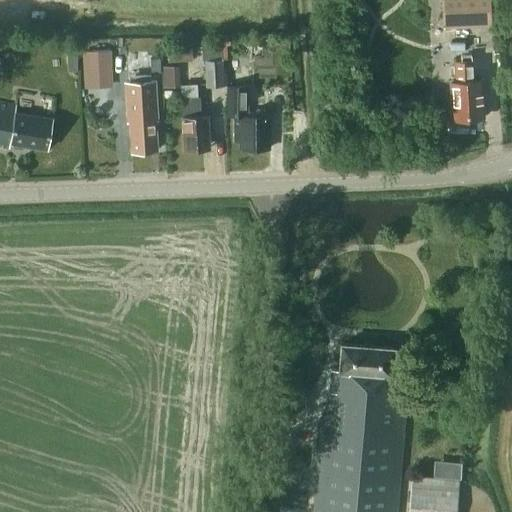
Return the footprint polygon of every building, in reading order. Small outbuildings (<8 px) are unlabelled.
[(443,0),(445,28),(492,26),(490,0),(443,0)] [(222,72),(222,45),(202,45),(202,61),(204,61),(204,87),(227,86),(226,72),(222,72)] [(179,48),(167,48),(168,63),(179,63),(179,48)] [(81,53),(82,90),(112,88),(110,51),(81,53)] [(486,117),(484,78),(475,79),(474,58),(458,59),(459,80),(455,80),(457,119),(486,117)] [(173,67),(162,67),(163,87),(174,86),(173,67)] [(130,121),(131,151),(157,150),(155,120),(157,120),(155,80),(125,82),(128,121),(130,121)] [(199,97),(196,97),(195,83),(181,84),(182,116),(184,150),(209,148),(207,115),(201,115),(199,97)] [(269,148),(269,142),(270,115),(267,115),(267,112),(264,109),(257,109),(254,112),(254,115),(247,115),(248,86),(228,86),(227,111),(227,116),(234,116),(234,142),(241,142),(241,148),(257,148),(269,148)] [(16,104),(0,101),(0,145),(9,147),(10,142),(47,149),(52,118),(15,111),(16,104)] [(316,511),(399,511),(409,391),(402,391),(403,375),(395,374),(397,347),(344,343),(342,370),(334,369),(331,371),(330,387),(334,391),(333,408),(325,407),(316,511)] [(460,511),(463,480),(415,476),(412,511),(460,511)]
